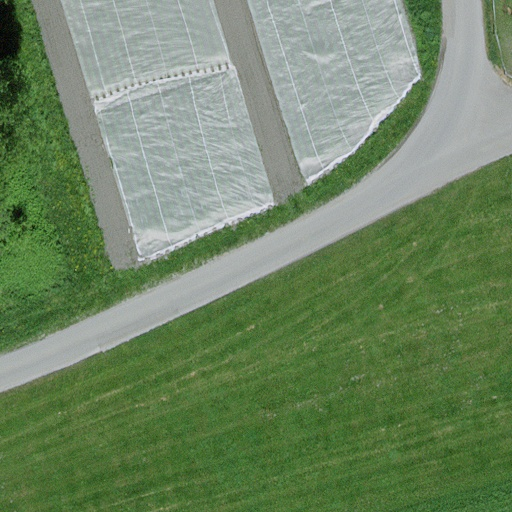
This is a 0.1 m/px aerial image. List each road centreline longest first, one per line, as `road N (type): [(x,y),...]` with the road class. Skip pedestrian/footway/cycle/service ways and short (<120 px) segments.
road 1 (track): [(0,373),(100,336),(465,147),(511,134)]
road 2 (track): [(457,0),(465,147)]
